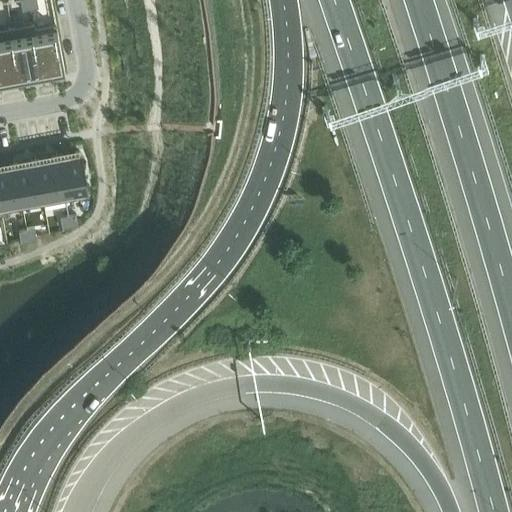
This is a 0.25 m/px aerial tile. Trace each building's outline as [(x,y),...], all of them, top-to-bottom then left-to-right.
[(28,0),(20,0),(22,10),(30,8),(28,0)] [(37,0),(28,0),(30,8),(38,7),(37,0)] [(33,22),(12,26),(21,76),(21,74),(41,70),(41,72),(42,72),(33,22)] [(34,22),(33,22),(42,72),(43,72),(42,70),(62,66),(63,68),(64,68),(56,23),(35,27),(34,22)] [(12,26),(0,28),(0,79),(0,80),(0,78),(0,77),(20,74),(20,76),(21,76),(12,26)] [(79,151),(57,155),(65,198),(87,193),(79,151)] [(57,155),(36,159),(43,197),(63,193),(64,198),(65,198),(57,155)] [(36,159),(15,162),(22,201),(43,197),(36,159)] [(15,162),(0,165),(0,202),(2,214),(3,214),(1,205),(22,201),(15,162)] [(76,213),(68,214),(70,226),(78,225),(76,213)] [(68,214),(60,215),(62,228),(70,226),(68,214)] [(35,227),(27,229),(29,241),(37,239),(35,227)] [(27,229),(19,230),(21,242),(29,241),(27,229)]
